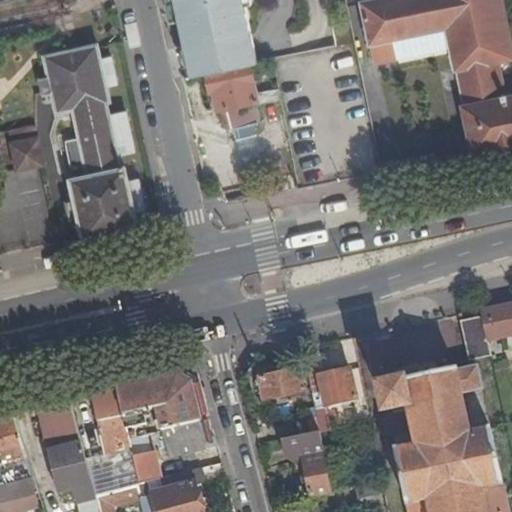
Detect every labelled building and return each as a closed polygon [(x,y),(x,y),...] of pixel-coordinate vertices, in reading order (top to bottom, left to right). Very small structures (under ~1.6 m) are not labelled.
[(243,0),(195,0),(176,4),(191,77),(206,74),(249,65),(256,64),(243,0)] [(305,0),(308,12),(323,8),(320,0),(305,0)] [(502,83),(497,61),(511,57),(500,0),(374,0),(361,3),(373,65),(399,61),(395,42),(447,31),(450,50),(455,72),(457,72),(474,153),(511,144),(511,80),(511,81),(511,83),(511,97),(510,98),(508,94),(504,95),(502,83)] [(395,42),(399,61),(450,50),(447,31),(395,42)] [(96,45),(55,54),(44,57),(48,76),(39,78),(43,95),(51,92),(56,113),(73,110),(80,140),(86,170),(88,177),(70,180),(75,201),(66,203),(70,219),(78,217),(82,238),(137,226),(133,211),(143,209),(138,180),(127,182),(125,168),(119,170),(117,155),(132,151),(124,112),(107,116),(105,102),(108,102),(105,86),(116,84),(110,58),(99,60),(96,45)] [(249,65),(206,74),(210,92),(213,92),(217,110),(218,110),(222,132),(254,126),(248,104),(257,102),(249,65)] [(511,83),(511,81),(502,83),(504,95),(508,94),(510,98),(511,97),(511,83)] [(11,144),(17,170),(42,164),(36,138),(11,144)] [(86,170),(80,140),(69,143),(75,173),(86,170)] [(511,304),(479,311),(481,319),(486,344),(511,337),(511,304)] [(490,357),(486,344),(481,319),(462,324),(469,361),(490,357)] [(318,346),(303,349),(315,409),(325,407),(326,409),(357,402),(349,369),(324,375),(318,346)] [(508,511),(490,430),(470,435),(467,421),(477,419),(471,393),(482,390),(476,369),(456,373),(456,370),(401,381),(402,384),(381,389),(386,411),(407,407),(415,446),(395,451),(408,511),(508,511)] [(303,394),(299,371),(260,379),(265,401),(303,394)] [(190,383),(178,376),(92,395),(71,400),(86,460),(91,480),(121,472),(116,452),(133,449),(128,430),(146,425),(144,413),(156,410),(157,417),(152,418),(153,423),(159,422),(169,460),(208,450),(217,448),(215,440),(205,442),(190,383)] [(99,511),(97,499),(91,480),(86,460),(71,400),(33,409),(56,496),(73,492),(78,511),(99,511)] [(0,504),(39,495),(12,413),(0,415),(0,504)] [(292,452),(293,455),(323,449),(320,434),(283,441),(286,453),(292,452)] [(135,459),(133,449),(116,452),(121,472),(137,468),(135,459)] [(295,464),(303,463),(325,458),(323,449),(293,455),(295,464)] [(141,485),(159,481),(153,454),(135,459),(137,468),(141,485)] [(303,463),(310,500),(332,494),(325,458),(303,463)] [(137,468),(121,472),(91,480),(97,499),(142,487),(141,485),(137,468)] [(202,511),(196,486),(207,483),(203,470),(173,478),(159,481),(141,485),(142,487),(97,499),(99,511),(111,511),(110,508),(142,500),(141,496),(152,493),(157,511),(202,511)] [(142,500),(145,511),(157,511),(152,493),(141,496),(142,500)]
